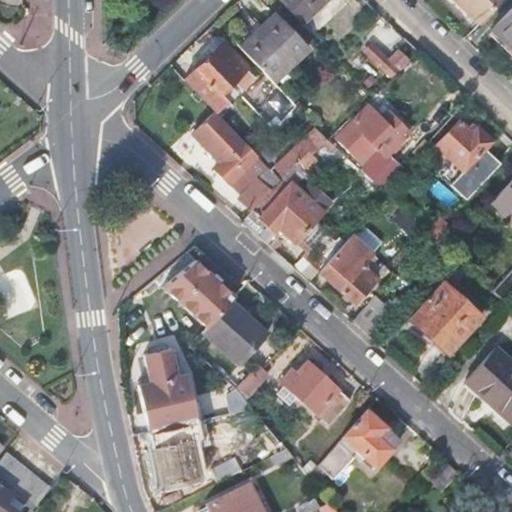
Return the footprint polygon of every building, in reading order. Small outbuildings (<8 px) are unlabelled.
[(276,0),(300,25),(326,0),(276,0)] [(453,0),(452,1),(477,25),(500,0),(453,0)] [(511,6),(491,28),(511,47),(511,6)] [(239,49),(272,83),(307,50),(274,16),(239,49)] [(222,47),(184,83),(215,115),(227,104),(219,96),(245,70),(222,47)] [(376,50),(369,56),(389,78),(406,62),(396,52),(386,61),(376,50)] [(367,109),(336,142),(355,160),(371,142),(381,150),(361,172),(386,195),(406,171),(388,154),(408,132),(393,118),(386,126),(367,109)] [(192,137),(219,166),(214,172),(226,186),(228,185),(238,194),(266,168),(215,115),(192,137)] [(459,124),(436,148),(463,175),(450,189),(467,205),(502,168),(488,154),(495,147),(478,131),(473,137),(459,124)] [(315,129),(269,171),(278,181),(324,138),(315,129)] [(327,141),(311,156),(320,166),(336,150),(327,141)] [(257,180),(270,194),(281,184),(278,181),(269,171),(268,170),(257,180)] [(257,180),(236,200),(250,214),(270,194),(257,180)] [(511,181),(490,204),(504,217),(511,208),(511,181)] [(289,186),(258,219),(274,233),(277,229),(293,243),(320,214),(289,186)] [(424,230),(446,250),(453,243),(457,238),(435,218),(424,230)] [(360,222),(315,270),(353,304),(375,280),(362,269),(373,257),(369,253),(380,241),(360,222)] [(453,243),(446,250),(449,252),(457,260),(461,263),(467,256),(453,243)] [(442,260),(450,268),(457,260),(449,252),(442,260)] [(228,302),(233,296),(193,261),(165,293),(205,328),(228,302)] [(492,292),(506,305),(511,297),(511,272),(492,292)] [(440,286),(407,322),(444,355),(477,318),(440,286)] [(383,294),(354,325),(369,338),(398,306),(383,294)] [(200,334),(235,366),(263,334),(228,302),(205,328),(200,334)] [(511,363),(494,348),(465,381),(510,422),(511,419),(511,363)] [(149,433),(188,423),(198,421),(187,374),(177,376),(170,349),(143,356),(150,383),(138,386),(149,433)] [(290,368),(278,380),(326,423),(349,399),(306,360),(295,373),(290,368)] [(253,361),(230,382),(235,388),(244,397),(267,375),(258,366),(253,361)] [(368,409),(388,427),(397,417),(377,399),(368,409)] [(365,412),(315,463),(322,470),(329,477),(350,455),(347,452),(352,448),(376,470),(400,443),(365,412)] [(149,433),(161,485),(200,476),(188,423),(149,433)] [(0,449),(2,451),(11,440),(0,430),(0,449)] [(262,442),(270,458),(284,451),(273,436),(262,442)] [(0,484),(11,494),(33,511),(35,511),(51,489),(8,452),(5,457),(0,452),(0,484)] [(236,459),(211,471),(219,484),(243,472),(236,459)] [(315,463),(304,474),(310,482),(322,470),(315,463)] [(447,463),(430,481),(441,492),(459,473),(447,463)] [(0,484),(0,511),(19,511),(6,502),(11,494),(0,484)] [(209,509),(210,511),(257,511),(246,490),(209,509)]
